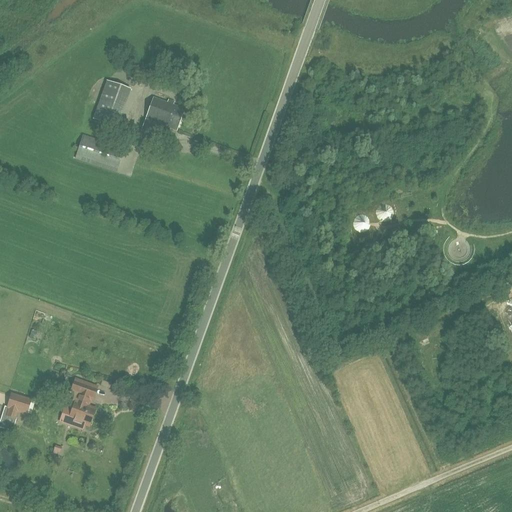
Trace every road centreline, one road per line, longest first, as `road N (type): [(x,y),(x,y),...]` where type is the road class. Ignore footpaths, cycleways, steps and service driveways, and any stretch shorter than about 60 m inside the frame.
road 1 (unclassified): [(135,511),(320,0)]
road 2 (unclassified): [(358,511),(509,448)]
road 3 (track): [(446,47),(386,71),(301,52)]
